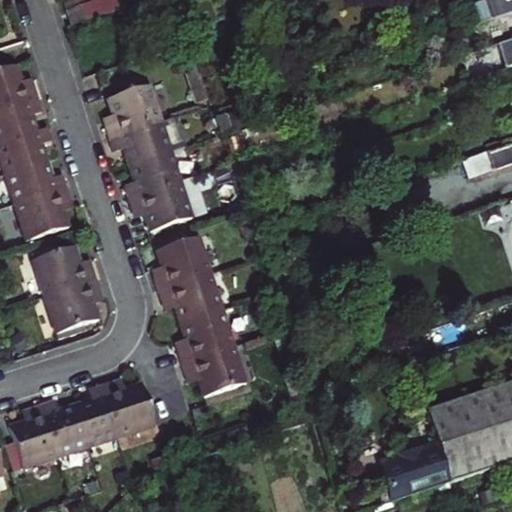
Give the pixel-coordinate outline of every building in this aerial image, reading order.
[(63,0),(67,12),(88,4),(87,0),(63,0)] [(119,0),(92,0),(93,3),(98,19),(123,11),(119,0)] [(511,0),(481,0),(483,5),(475,8),(472,13),(478,28),(511,16),(511,0)] [(98,19),(93,3),(88,4),(67,12),(72,27),(98,19)] [(128,26),(123,11),(98,19),(72,27),(67,29),(71,44),(128,26)] [(508,72),(511,70),(511,42),(500,47),(508,72)] [(0,73),(0,113),(37,101),(32,87),(23,90),(20,80),(16,68),(0,73)] [(32,87),(29,78),(20,80),(23,90),(32,87)] [(162,124),(150,88),(108,101),(112,115),(115,124),(106,127),(111,141),(162,124)] [(37,101),(0,113),(0,145),(37,134),(32,118),(41,115),(37,101)] [(112,115),(103,118),(106,127),(115,124),(112,115)] [(237,133),(232,118),(219,122),(224,137),(237,133)] [(172,154),(162,124),(111,141),(115,154),(124,151),(130,167),(172,154)] [(37,134),(0,145),(0,167),(3,177),(47,163),(42,148),(51,145),(46,131),(37,134)] [(251,132),(242,135),(245,142),(253,139),(251,132)] [(238,139),(227,143),(232,158),(243,154),(238,139)] [(511,148),(464,165),(469,180),(511,165),(511,148)] [(130,200),(181,183),(172,154),(130,167),(135,183),(125,186),(130,200)] [(47,163),(3,177),(13,207),(65,190),(60,175),(52,178),(47,163)] [(226,169),(213,173),(217,188),(231,184),(226,169)] [(193,218),(181,183),(130,200),(135,214),(144,211),(147,219),(151,232),(193,218)] [(69,202),(65,190),(13,207),(24,241),(67,226),(63,214),(60,205),(69,202)] [(63,214),(72,211),(69,202),(60,205),(63,214)] [(147,219),(144,211),(135,214),(137,222),(147,219)] [(200,239),(158,253),(162,267),(165,275),(156,278),(160,291),(211,275),(200,239)] [(74,247),(30,261),(42,298),(95,281),(91,268),(81,271),(78,262),(74,247)] [(91,268),(88,259),(78,262),(81,271),(91,268)] [(162,267),(153,270),(156,278),(165,275),(162,267)] [(173,301),(176,311),(181,325),(223,311),(211,275),(160,291),(164,304),(173,301)] [(100,296),(95,281),(42,298),(54,335),(98,321),(93,308),(90,299),(100,296)] [(93,308),(103,305),(100,296),(90,299),(93,308)] [(164,304),(168,314),(176,311),(173,301),(164,304)] [(235,348),(223,311),(181,325),(186,341),(189,349),(179,352),(183,364),(235,348)] [(186,341),(177,344),(179,352),(189,349),(186,341)] [(188,378),(197,375),(201,385),(206,401),(248,387),(235,348),(183,364),(188,378)] [(297,357),(302,373),(314,369),(309,353),(297,357)] [(188,378),(191,388),(201,385),(197,375),(188,378)] [(124,390),(121,380),(112,382),(116,393),(124,390)] [(151,427),(138,386),(124,390),(116,393),(112,382),(100,386),(117,438),(151,427)] [(436,446),(379,464),(391,502),(511,462),(511,384),(425,412),(436,446)] [(89,401),(73,406),(87,448),(117,438),(100,386),(86,391),(89,401)] [(58,411),(55,401),(40,405),(57,458),(87,448),(73,406),(58,411)] [(27,410),(30,420),(21,423),(8,427),(13,444),(21,469),(57,458),(40,405),(27,410)] [(27,410),(18,413),(21,423),(30,420),(27,410)] [(21,469),(13,444),(3,448),(11,472),(21,469)]
